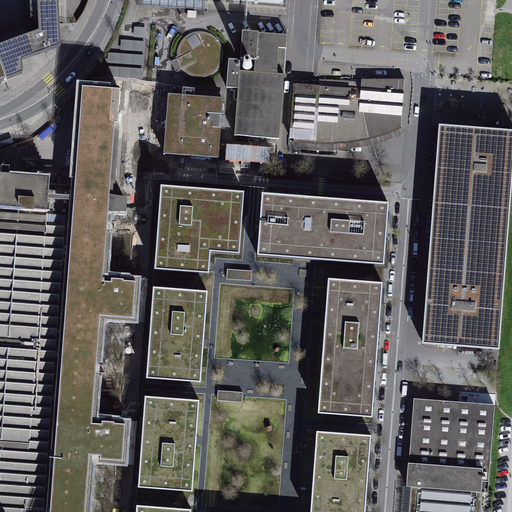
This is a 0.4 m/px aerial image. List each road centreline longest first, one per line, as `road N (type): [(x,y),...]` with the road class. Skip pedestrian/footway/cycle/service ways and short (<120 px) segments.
road 1 (residential): [(124,511),(149,180)]
road 2 (residential): [(385,511),(410,191)]
road 3 (residential): [(410,191),(150,174),(149,180)]
road 4 (primary): [(0,120),(39,99),(80,56),(110,0)]
road 5 (residential): [(410,191),(418,62)]
